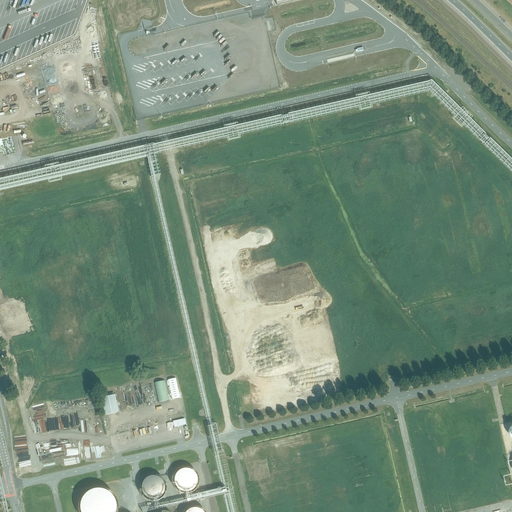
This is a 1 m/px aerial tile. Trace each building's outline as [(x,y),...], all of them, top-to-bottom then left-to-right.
[(511,159),(472,120),(474,118),(464,108),(462,110),(433,82),(369,97),(369,94),(355,97),(355,100),(238,127),(237,124),(223,127),(224,130),(154,146),(153,145),(145,147),(147,158),(156,156),(226,139),(227,143),(240,140),(240,137),(309,121),(358,109),(359,112),(372,109),(371,107),(430,93),(455,117),(453,120),(462,129),(465,127),(511,173),(511,159)] [(13,139),(2,141),(3,145),(0,146),(0,153),(3,153),(4,157),(16,154),(13,139)] [(0,192),(48,182),(48,184),(49,184),(49,185),(62,182),(62,181),(62,178),(147,158),(145,147),(59,167),(58,164),(45,167),(45,170),(0,180),(0,192)] [(234,511),(221,454),(224,452),(218,425),(213,425),(155,177),(161,176),(156,156),(147,158),(223,491),(192,498),(190,492),(194,490),(196,486),(197,483),(197,478),(195,474),(191,471),(186,469),(181,470),(178,472),(176,475),(174,479),(175,483),(176,488),(179,490),(181,491),(184,492),(186,499),(159,505),(158,499),(161,497),(163,494),(164,492),(165,488),(164,484),(162,481),(159,479),(156,477),(152,477),(148,478),(145,480),(143,483),(142,487),(142,491),(143,495),(146,498),(150,500),(153,500),(155,506),(142,509),(142,511),(148,511),(224,495),(227,511),(202,511),(198,509),(194,509),(189,510),(186,511),(115,511),(116,511),(116,509),(116,505),(115,502),(114,499),(112,496),(110,494),(107,492),(104,490),(100,490),(97,490),(92,490),(89,492),(86,494),(84,496),(82,499),(81,502),(81,505),(80,509),(80,511),(234,511)] [(176,378),(168,380),(172,399),(180,398),(176,378)] [(169,401),(165,381),(154,383),(158,403),(169,401)] [(119,412),(115,395),(101,398),(105,415),(119,412)] [(185,419),(173,422),(174,427),(186,425),(185,419)] [(9,511),(4,488),(0,472),(0,504),(3,503),(4,511),(9,511)]
